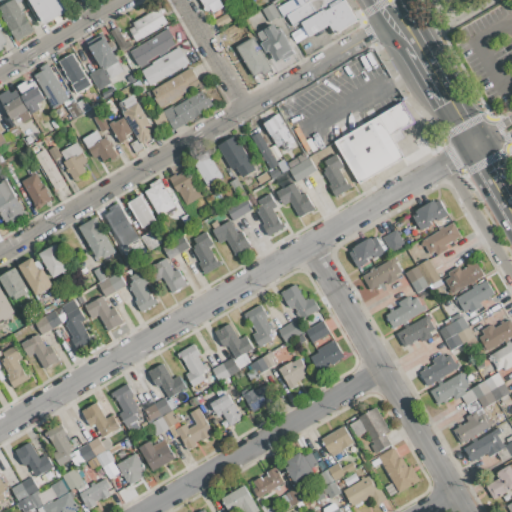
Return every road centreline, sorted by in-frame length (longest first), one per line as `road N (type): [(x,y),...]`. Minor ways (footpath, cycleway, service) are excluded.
road 1 (residential): [(441,165),(0,428)]
road 2 (residential): [(0,252),(385,23)]
road 3 (residential): [(308,244),(463,511)]
road 4 (residential): [(381,370),(142,511)]
road 5 (residential): [(0,71),(120,0)]
road 6 (primary): [(406,33),(472,147)]
road 7 (residential): [(441,165),(511,276)]
road 8 (residential): [(183,0),(245,107)]
